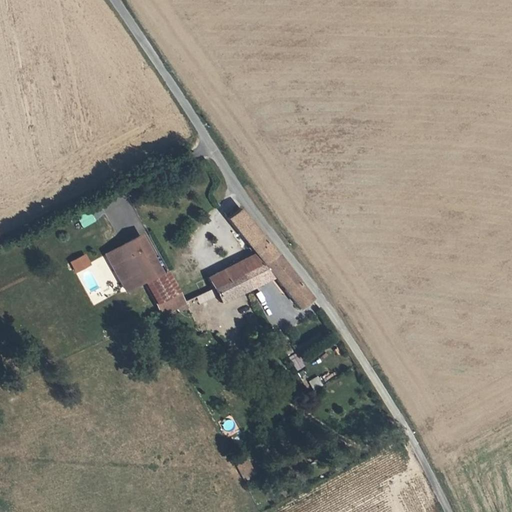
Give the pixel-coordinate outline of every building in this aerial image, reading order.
[(226,218),(241,208),(231,193),(216,202),(226,218)] [(276,259),(240,214),(227,224),(254,258),(206,280),(212,291),(240,279),(241,281),(263,271),(276,259)] [(139,237),(137,233),(119,243),(121,246),(139,237)] [(139,237),(121,246),(136,272),(154,263),(161,260),(147,233),(139,237)] [(136,272),(121,246),(103,256),(124,294),(143,284),(136,272)] [(86,267),(81,258),(68,266),(73,275),(86,267)] [(276,259),(263,271),(271,281),(297,314),(311,305),(276,259)] [(143,284),(154,304),(173,296),(154,263),(136,272),(143,284)] [(241,281),(247,292),(271,281),(263,271),(241,281)] [(240,279),(212,291),(220,308),(224,307),(222,303),(244,293),(238,282),(241,281),(240,279)] [(247,292),(241,281),(238,282),(244,293),(247,292)] [(92,303),(104,297),(99,286),(86,292),(92,303)] [(157,309),(181,299),(178,293),(173,296),(154,304),(157,309)] [(160,314),(161,315),(184,306),(183,304),(181,299),(157,309),(160,314)] [(295,346),(306,361),(335,340),(324,325),(295,346)] [(297,352),(288,357),(295,371),(304,367),(297,352)] [(313,391),(322,386),(317,376),(307,381),(313,391)] [(243,481),(256,475),(248,459),(235,465),(243,481)]
